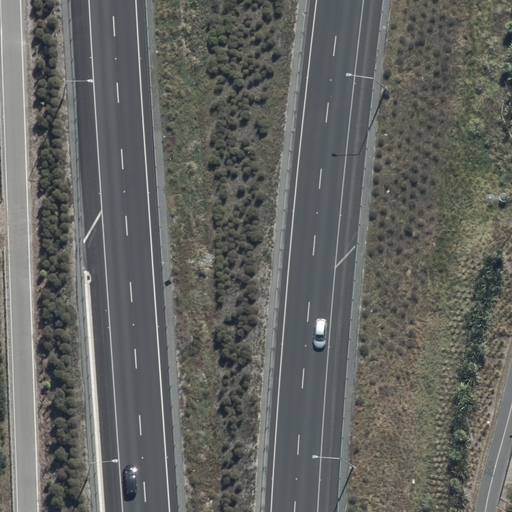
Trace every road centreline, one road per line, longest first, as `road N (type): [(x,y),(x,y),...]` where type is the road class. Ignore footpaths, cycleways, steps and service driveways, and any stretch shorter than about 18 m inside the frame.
road 1 (motorway): [(339,0),(294,511)]
road 2 (motorway): [(146,511),(112,0)]
